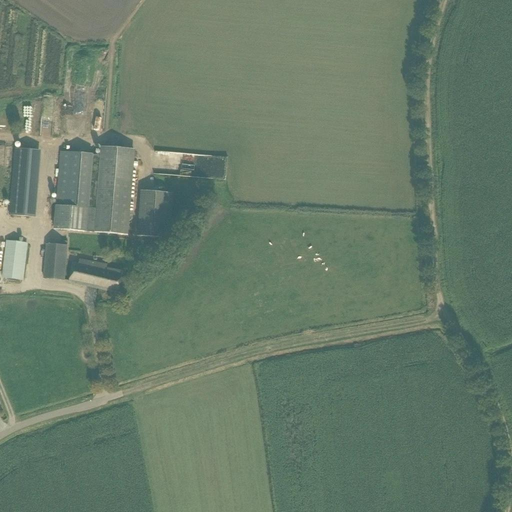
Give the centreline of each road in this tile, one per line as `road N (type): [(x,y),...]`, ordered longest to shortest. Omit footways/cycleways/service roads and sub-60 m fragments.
road 1 (track): [(442,0),(422,89),(436,318),(502,430),(500,511)]
road 2 (track): [(436,318),(270,351),(123,396)]
road 3 (track): [(100,123),(113,35),(142,0)]
road 4 (unclassified): [(0,438),(123,396)]
